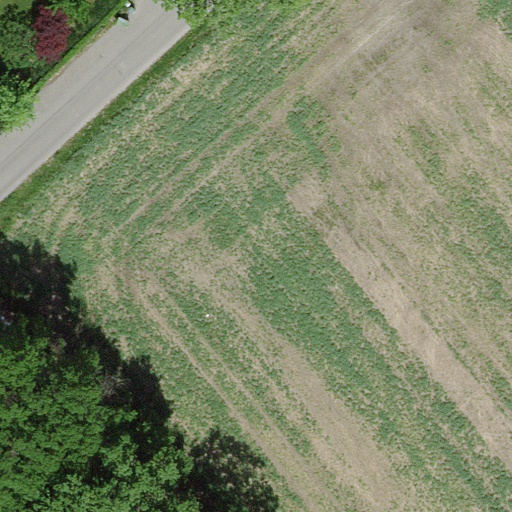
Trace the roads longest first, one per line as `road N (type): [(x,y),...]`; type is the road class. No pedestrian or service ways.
road 1 (residential): [(185,0),(0,169)]
road 2 (track): [(0,324),(46,367),(164,511)]
